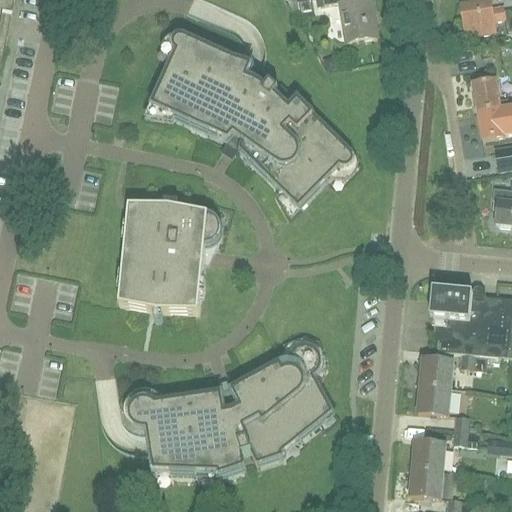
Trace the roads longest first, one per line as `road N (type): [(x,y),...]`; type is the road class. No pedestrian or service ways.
road 1 (residential): [(397,258),(420,0)]
road 2 (residential): [(374,511),(397,258)]
road 3 (residential): [(29,136),(75,146),(107,29),(126,9),(167,0)]
road 4 (residential): [(0,282),(29,136)]
road 5 (residential): [(29,136),(56,0)]
